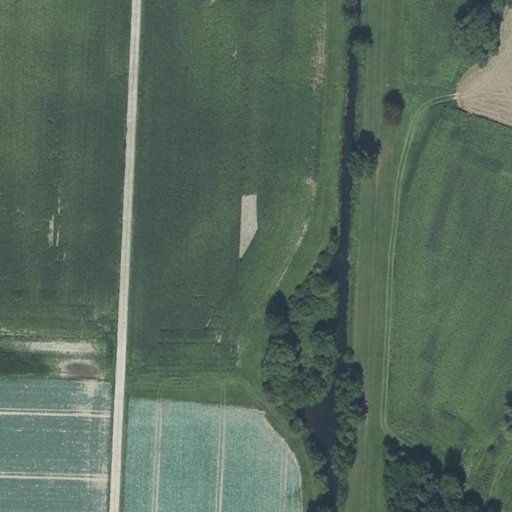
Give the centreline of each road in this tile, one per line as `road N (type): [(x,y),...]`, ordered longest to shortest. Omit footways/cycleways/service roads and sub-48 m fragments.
road 1 (track): [(368,511),(391,0)]
road 2 (track): [(114,511),(136,0)]
road 3 (track): [(375,429),(494,511)]
